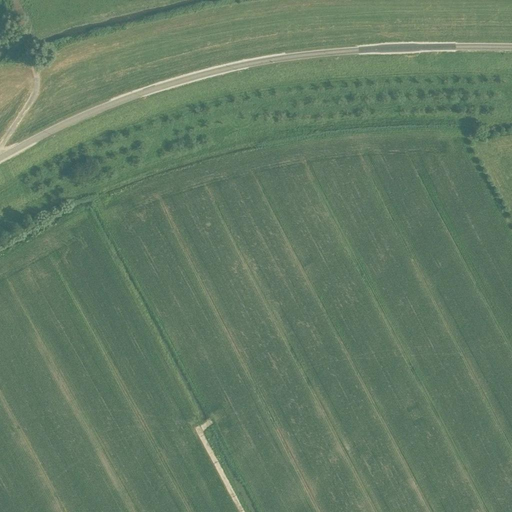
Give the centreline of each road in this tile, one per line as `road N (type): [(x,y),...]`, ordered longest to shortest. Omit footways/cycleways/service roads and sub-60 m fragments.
road 1 (unclassified): [(0,158),(88,113),(249,64),(511,48)]
road 2 (track): [(18,9),(38,83),(0,147)]
